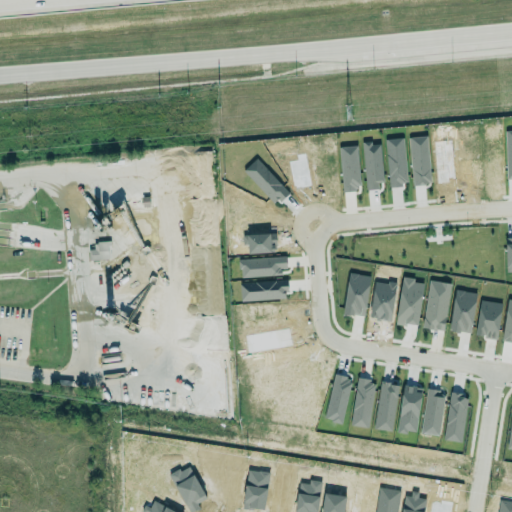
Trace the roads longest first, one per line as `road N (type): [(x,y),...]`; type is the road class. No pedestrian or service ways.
road 1 (secondary): [(0,73),(511,23)]
road 2 (residential): [(511,370),(330,340),(319,318),(311,223),(511,207)]
road 3 (residential): [(476,511),(501,369)]
